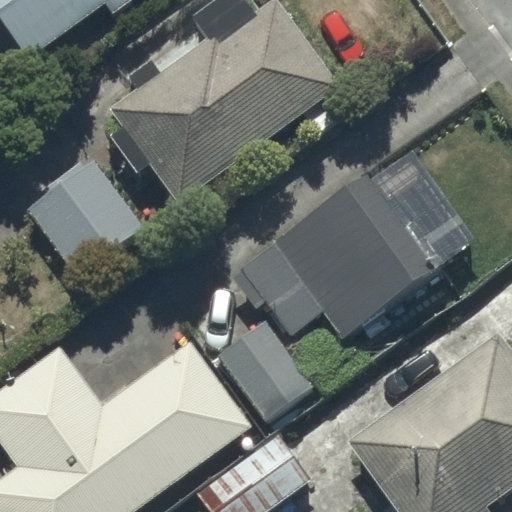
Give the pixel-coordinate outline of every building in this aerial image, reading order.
[(0,0),(0,14),(31,57),(107,3),(115,15),(135,0),(134,0),(0,0)] [(182,204),(340,85),(276,0),(274,0),(256,14),(245,0),(219,0),(198,17),(212,36),(164,72),(155,60),(130,79),(138,89),(113,108),(126,125),(112,135),(140,172),(151,163),(182,204)] [(145,227),(95,164),(30,214),(80,278),(145,227)] [(369,174),(244,266),(293,336),(328,311),(349,339),(450,265),(418,222),(409,229),(369,174)] [(268,321),(221,358),(266,419),(314,384),(268,321)] [(511,349),(501,334),(351,442),(401,511),(491,511),(488,507),(511,489),(511,349)] [(63,348),(0,392),(0,441),(17,466),(0,477),(0,511),(138,511),(255,429),(193,342),(104,405),(63,348)] [(278,435),(198,493),(211,511),(266,511),(311,480),(278,435)]
